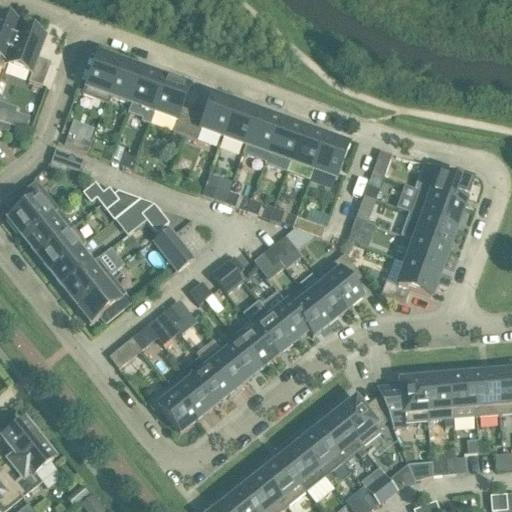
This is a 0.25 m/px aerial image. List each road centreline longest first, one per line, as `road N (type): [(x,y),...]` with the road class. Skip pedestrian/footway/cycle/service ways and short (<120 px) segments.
road 1 (residential): [(455,328),(376,335),(338,351),(179,478),(0,254)]
road 2 (residential): [(455,328),(502,178),(488,165),(85,29)]
road 3 (residential): [(0,190),(33,163),(85,29)]
